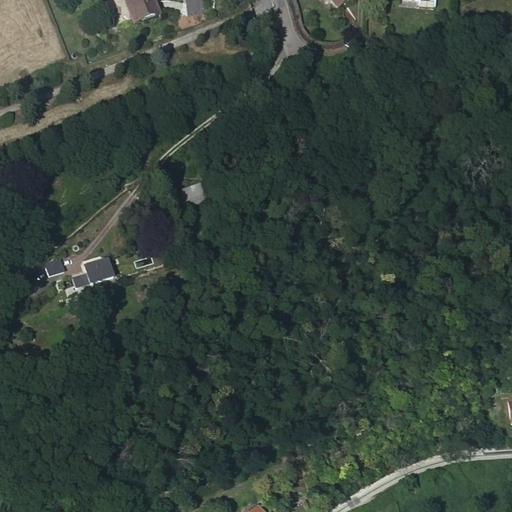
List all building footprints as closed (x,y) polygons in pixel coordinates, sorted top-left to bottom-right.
[(158,15),(152,0),(123,0),(133,25),(158,15)] [(346,0),(327,0),(336,10),(346,0)] [(435,3),(426,2),(416,1),(416,8),(418,10),(432,10),(435,9),(435,3)] [(206,201),(203,192),(200,193),(198,187),(180,193),(186,211),(203,205),(203,202),(206,201)] [(44,265),(48,278),(64,273),(60,260),(44,265)] [(107,261),(84,267),(89,286),(112,280),(107,261)] [(267,511),(260,502),(253,506),(255,509),(251,511),(267,511)]
